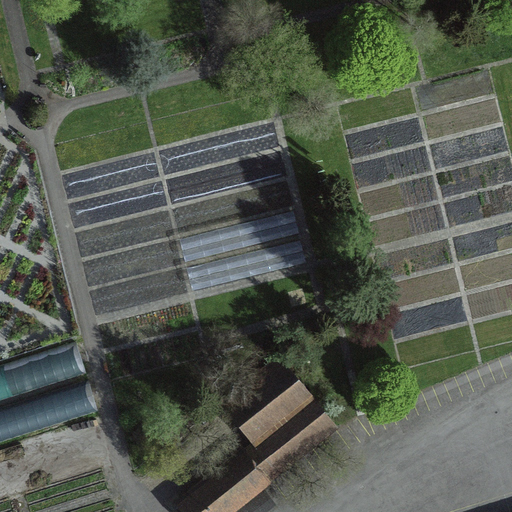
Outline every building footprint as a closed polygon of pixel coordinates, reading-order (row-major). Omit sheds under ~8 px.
[(0,401),(86,374),(75,340),(0,364),(0,401)] [(337,425),(284,360),(227,406),(279,471),(337,425)] [(0,409),(0,443),(99,413),(89,381),(0,409)] [(181,503),(188,511),(224,511),(266,479),(244,452),(181,503)] [(238,511),(267,511),(276,505),(265,491),(238,511)]
